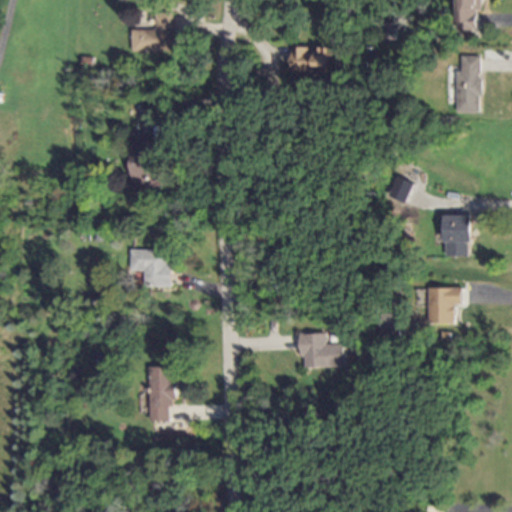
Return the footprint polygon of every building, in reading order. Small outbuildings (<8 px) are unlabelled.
[(458,0),(459,30),(479,30),(478,11),(483,11),(482,0),(458,0)] [(132,30),(133,52),(175,51),(173,12),(157,12),(157,30),(132,30)] [(397,22),(379,22),(379,42),(397,42),(397,22)] [(334,49),(309,49),(309,48),(293,48),(293,72),(334,72),(334,49)] [(482,56),(462,56),(462,71),(457,71),(456,113),(480,113),(482,56)] [(161,138),(133,138),(134,191),(161,191),(161,138)] [(472,216),(446,216),(445,256),(471,257),(472,216)] [(145,287),(172,287),(173,251),(132,250),(132,271),(146,271),(145,287)] [(456,324),(456,304),(463,304),(463,288),(430,288),(430,323),(456,324)] [(346,367),(345,344),(327,344),(327,333),(302,334),(303,368),(346,367)] [(150,368),(152,422),(171,421),(171,406),(178,406),(177,381),(174,381),(174,367),(150,368)]
